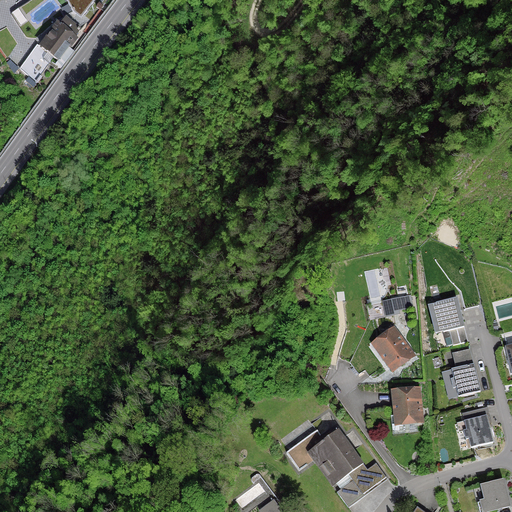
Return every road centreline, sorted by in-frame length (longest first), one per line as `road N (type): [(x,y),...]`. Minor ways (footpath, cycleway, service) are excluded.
road 1 (primary): [(0,173),(130,0)]
road 2 (unknown): [(511,445),(476,310)]
road 3 (unknown): [(422,486),(396,469),(343,383)]
